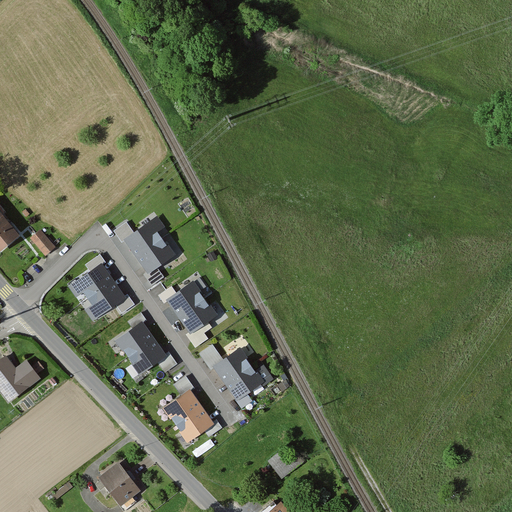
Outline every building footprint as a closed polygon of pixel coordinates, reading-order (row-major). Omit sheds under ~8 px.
[(0,208),(0,255),(23,238),(0,208)] [(164,235),(152,218),(133,232),(121,241),(133,258),(164,235)] [(114,231),(121,241),(133,232),(126,222),(114,231)] [(30,236),(46,254),(57,244),(40,226),(30,236)] [(177,252),(164,235),(133,258),(145,275),(177,252)] [(214,251),(207,255),(210,262),(218,259),(214,251)] [(113,280),(100,263),(69,286),(81,303),(113,280)] [(205,296),(193,279),(162,302),(174,319),(205,296)] [(125,297),(113,280),(81,303),(94,321),(125,297)] [(218,313),(205,296),(174,319),(186,336),(201,325),(218,313)] [(154,338),(142,321),(114,341),(127,358),(154,338)] [(201,325),(186,336),(195,348),(209,337),(201,325)] [(166,355),(154,338),(127,358),(139,375),(157,362),(166,355)] [(252,365),(240,347),(212,367),(224,384),(252,365)] [(8,355),(0,361),(0,386),(13,403),(44,378),(29,359),(18,368),(8,355)] [(174,366),(166,355),(157,362),(165,373),(174,366)] [(236,401),(259,386),(261,388),(273,379),(264,365),(256,370),(252,365),(224,384),(236,401)] [(181,396),(190,389),(193,387),(185,376),(182,378),(173,385),(181,396)] [(202,407),(190,389),(181,396),(162,409),(174,426),(202,407)] [(213,422),(202,407),(174,426),(186,443),(205,430),(214,424),(213,422)] [(209,437),(219,430),(222,428),(216,419),(213,422),(214,424),(205,430),(209,437)] [(305,461),(290,443),(267,461),(282,479),(305,461)] [(120,460),(98,477),(120,506),(142,489),(120,460)] [(52,494),(56,499),(73,487),(69,482),(52,494)] [(288,511),(281,502),(269,511),(288,511)]
